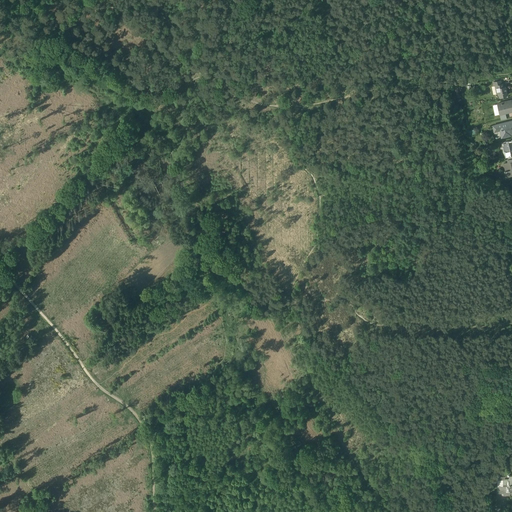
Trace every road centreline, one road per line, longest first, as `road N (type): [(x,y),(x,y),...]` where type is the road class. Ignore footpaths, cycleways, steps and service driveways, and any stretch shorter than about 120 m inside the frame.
road 1 (track): [(511,75),(303,104)]
road 2 (track): [(156,511),(144,428),(125,401),(95,381)]
road 3 (track): [(95,381),(0,266)]
road 4 (track): [(303,104),(400,12)]
